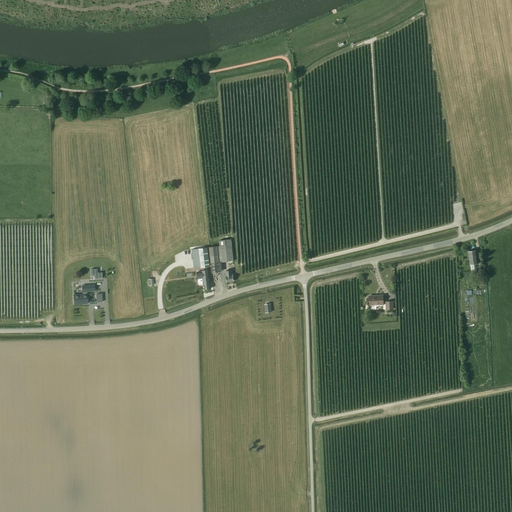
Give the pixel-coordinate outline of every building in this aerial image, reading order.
[(209,247),(212,273),(222,272),(221,262),(222,262),(234,261),(231,239),(219,241),(220,246),(209,247)] [(207,247),(201,248),(192,249),(194,268),(201,267),(201,268),(210,266),(207,247)] [(468,251),(470,264),(478,263),(476,250),(468,251)] [(204,290),(211,289),(211,282),(212,282),(211,270),(202,271),(202,272),(197,273),(198,279),(203,279),(204,290)] [(83,292),(83,294),(74,295),(74,304),(80,304),(80,303),(88,303),(87,294),(87,292),(95,291),(95,285),(82,285),(82,292),(83,292)] [(370,302),(370,305),(384,304),(386,304),(386,310),(394,309),(393,301),(385,301),(385,302),(383,302),(383,295),(370,296),(370,297),(369,297),(368,297),(367,298),(366,298),(366,299),(366,300),(367,301),(368,302),(369,302),(370,302)]
